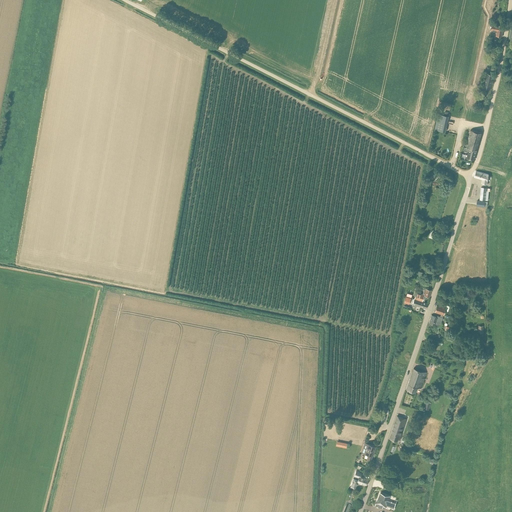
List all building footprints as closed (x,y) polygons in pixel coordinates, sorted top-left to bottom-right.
[(502,37),(504,26),(493,24),(491,30),(497,31),(496,36),(502,37)] [(486,74),(483,88),(490,90),(493,76),(486,74)] [(439,114),(436,125),(435,129),(445,132),(449,116),(439,114)] [(466,147),(465,147),(464,150),(468,152),(467,158),(474,160),(477,151),(480,137),(482,133),(470,130),(466,147)] [(488,174),(477,171),(476,171),(474,177),(483,179),(481,183),(487,184),(488,174)] [(487,188),(486,188),(481,187),(480,200),(488,200),(489,191),(490,191),(490,188),(488,188),(487,191),(486,191),(487,188)] [(414,298),(424,302),(426,296),(429,297),(432,290),(425,288),(423,294),(416,292),(414,298)] [(417,306),(426,309),(428,304),(424,302),(414,298),(412,306),(416,308),(417,306)] [(445,308),(442,307),(437,305),(435,312),(441,314),(440,317),(437,316),(437,317),(431,315),(429,323),(436,325),(435,327),(439,328),(445,308)] [(406,389),(411,391),(415,392),(417,388),(421,389),(426,372),(418,370),(414,368),(406,389)] [(397,416),(389,438),(397,441),(399,435),(401,435),(406,419),(397,416)] [(363,458),(366,458),(371,460),(372,456),(373,456),(376,446),(365,443),(361,452),(365,453),(363,458)] [(350,485),(351,485),(355,487),(357,482),(362,483),(366,485),(368,480),(360,477),(361,473),(356,471),(354,476),(358,477),(357,480),(353,478),(350,485)] [(375,506),(375,508),(382,510),(383,509),(385,509),(386,508),(394,510),(396,503),(389,500),(390,496),(380,492),(375,506)]
